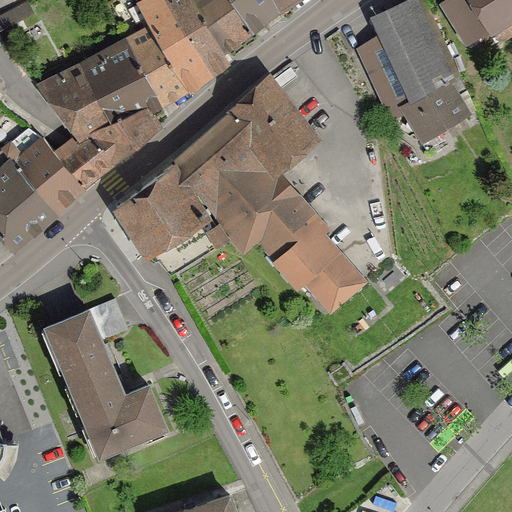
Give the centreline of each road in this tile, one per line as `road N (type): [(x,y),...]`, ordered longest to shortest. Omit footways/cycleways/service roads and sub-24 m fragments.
road 1 (residential): [(263,511),(220,412),(87,213)]
road 2 (primary): [(87,213),(344,0)]
